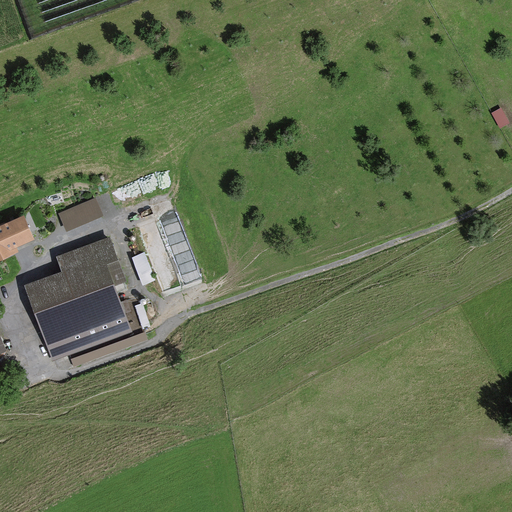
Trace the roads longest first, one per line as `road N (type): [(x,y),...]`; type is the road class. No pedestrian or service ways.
road 1 (track): [(174,320),(445,221),(511,188)]
road 2 (track): [(3,315),(24,274),(55,243),(115,223),(138,286),(174,320)]
road 3 (track): [(174,320),(152,343),(65,375),(28,379)]
